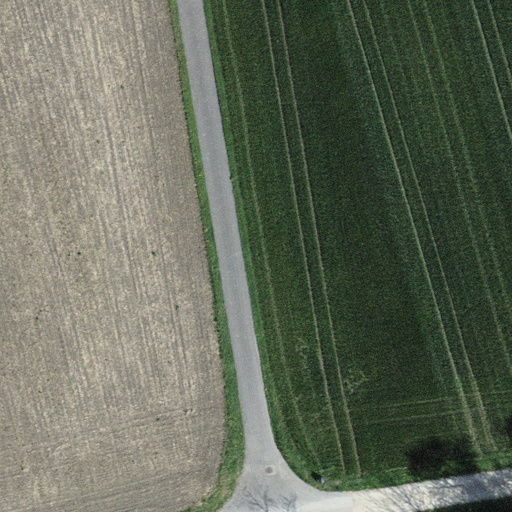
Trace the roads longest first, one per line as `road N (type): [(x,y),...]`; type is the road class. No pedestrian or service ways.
road 1 (track): [(187,0),(267,511)]
road 2 (track): [(287,511),(511,478)]
